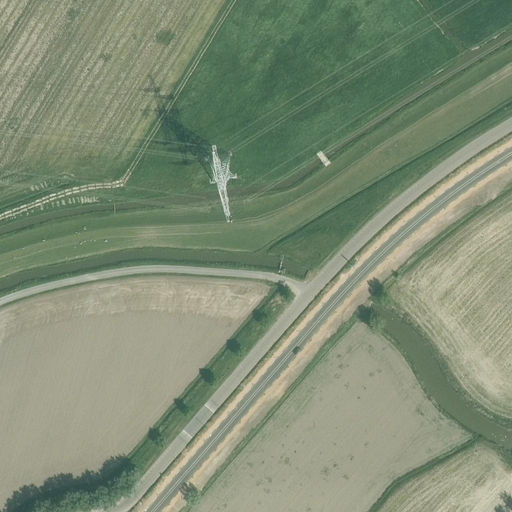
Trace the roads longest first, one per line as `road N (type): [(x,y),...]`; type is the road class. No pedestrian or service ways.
road 1 (primary): [(152,511),(375,259),(511,152)]
road 2 (unclassified): [(308,294),(271,277),(141,269),(0,302)]
road 3 (unclassified): [(111,511),(308,294)]
road 4 (unclassified): [(308,294),(395,206),(511,124)]
